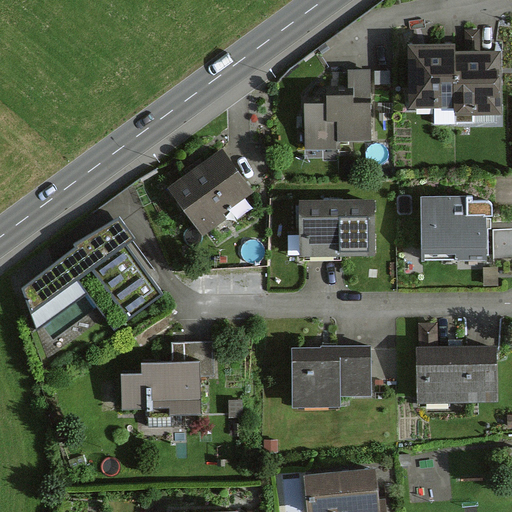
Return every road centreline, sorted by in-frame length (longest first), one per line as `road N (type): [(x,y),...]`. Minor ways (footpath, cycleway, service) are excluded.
road 1 (secondary): [(0,238),(323,0)]
road 2 (residential): [(511,300),(195,304)]
